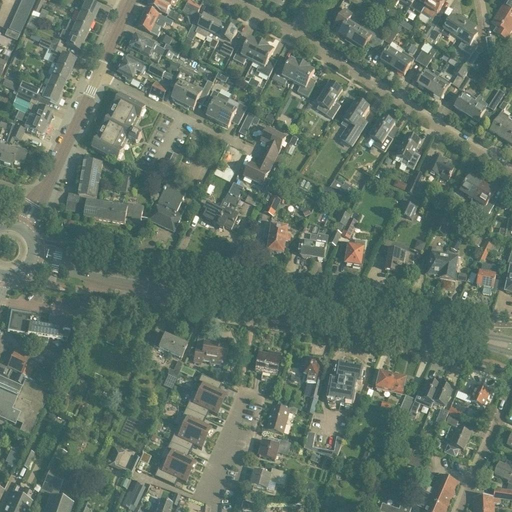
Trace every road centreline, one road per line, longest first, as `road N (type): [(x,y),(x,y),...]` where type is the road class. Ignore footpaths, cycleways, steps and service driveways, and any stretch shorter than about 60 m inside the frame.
road 1 (primary): [(475,338),(93,271)]
road 2 (residential): [(511,170),(294,37)]
road 3 (residential): [(458,511),(511,385)]
road 4 (tertiary): [(40,197),(97,76)]
road 5 (unclassified): [(210,511),(243,393)]
